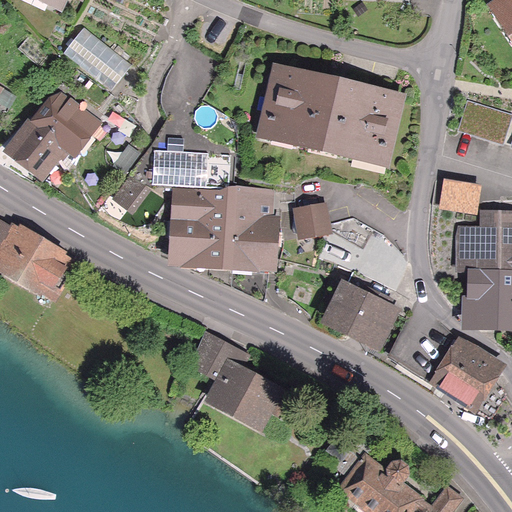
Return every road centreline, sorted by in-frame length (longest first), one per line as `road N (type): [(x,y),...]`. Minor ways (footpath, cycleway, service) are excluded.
road 1 (secondary): [(509,500),(441,426),(367,375),(82,235),(0,183)]
road 2 (residential): [(511,369),(434,303),(426,283),(418,238),(454,59)]
road 3 (residential): [(454,59),(406,61),(311,39),(204,0)]
